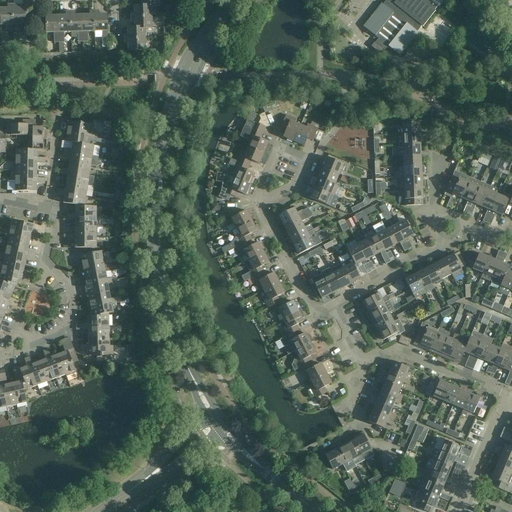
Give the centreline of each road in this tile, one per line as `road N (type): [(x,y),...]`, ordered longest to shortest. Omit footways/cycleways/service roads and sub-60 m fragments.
road 1 (tertiary): [(218,419),(177,355),(159,295),(155,233),(174,111),(196,59),(238,0)]
road 2 (residential): [(0,357),(63,329),(63,296),(44,271),(41,251),(50,208)]
road 3 (residential): [(510,403),(394,349),(363,365)]
road 4 (residential): [(256,204),(298,188),(309,162),(278,150),(257,200)]
road 5 (residential): [(218,419),(98,511)]
road 6 (residential): [(333,306),(312,309),(256,204)]
road 7 (tertiary): [(316,511),(218,419)]
road 8 (residential): [(333,306),(443,242)]
road 9 (residential): [(457,511),(510,403)]
